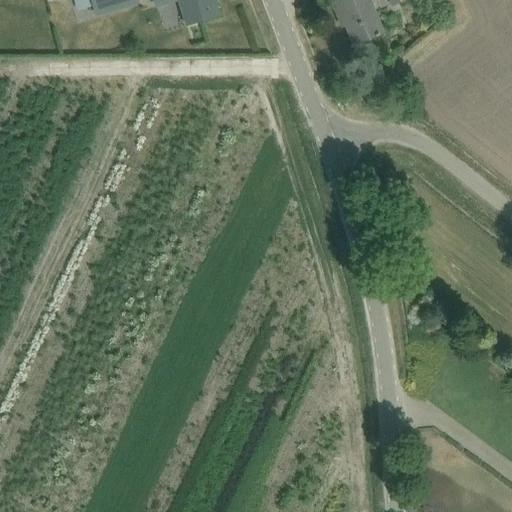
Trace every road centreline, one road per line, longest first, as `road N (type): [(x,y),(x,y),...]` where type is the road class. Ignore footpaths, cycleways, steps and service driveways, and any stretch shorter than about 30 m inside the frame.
road 1 (unclassified): [(398,511),(380,316),(332,135)]
road 2 (unclassified): [(511,215),(406,132),(332,135)]
road 3 (unclassified): [(332,135),(274,0)]
